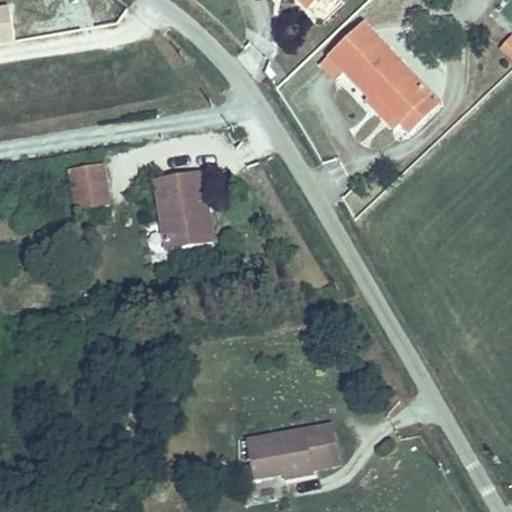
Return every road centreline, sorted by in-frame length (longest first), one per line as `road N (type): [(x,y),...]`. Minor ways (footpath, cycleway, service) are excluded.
road 1 (unclassified): [(509,511),(287,138),(232,64),(155,0)]
road 2 (unknown): [(246,83),(0,135)]
